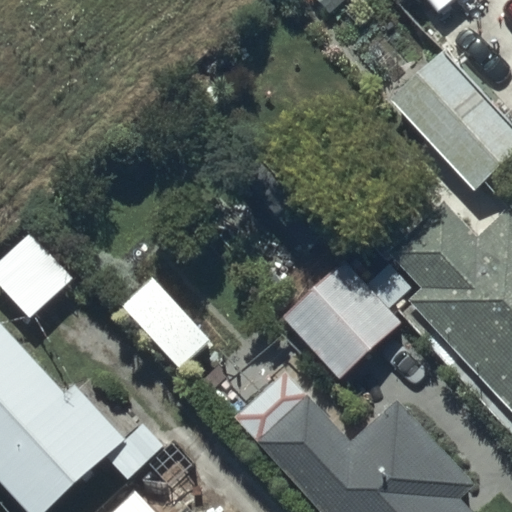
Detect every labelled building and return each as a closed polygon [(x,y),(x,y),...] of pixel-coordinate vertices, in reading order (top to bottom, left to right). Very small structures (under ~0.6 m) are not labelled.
[(44,0),(0,0),(0,125),(40,170),(127,92),(44,0)] [(394,114),(474,205),(511,171),(511,138),(447,66),(394,114)] [(0,176),(0,239),(31,211),(0,176)] [(451,221),(397,273),(426,303),(408,320),(511,427),(511,231),(510,229),(483,255),(451,221)] [(34,248),(0,278),(0,295),(31,330),(74,292),(34,248)] [(342,268),(278,326),(340,394),(404,336),(342,268)] [(67,414),(0,341),(0,496),(14,511),(73,511),(115,473),(132,491),(167,459),(147,438),(126,457),(77,404),(67,414)] [(292,384),(238,432),(309,511),(466,511),(477,503),(404,420),(359,460),(292,384)]
